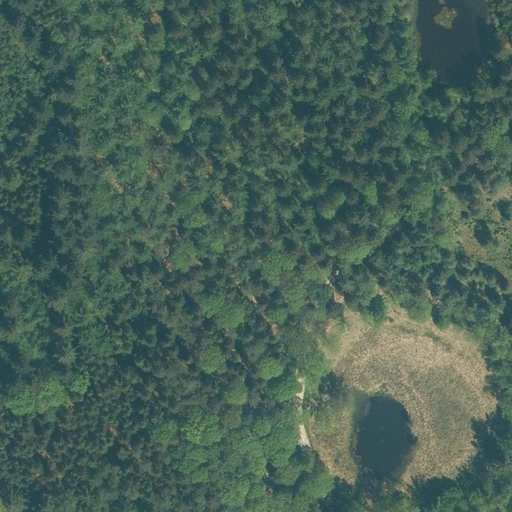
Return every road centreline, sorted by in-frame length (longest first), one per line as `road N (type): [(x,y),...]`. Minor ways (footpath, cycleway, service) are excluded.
road 1 (track): [(318,303),(101,57),(126,0)]
road 2 (track): [(0,233),(246,511)]
road 3 (track): [(318,303),(343,268),(425,203),(511,117)]
road 4 (track): [(316,511),(319,491),(296,406),(318,303)]
road 5 (track): [(61,0),(64,57),(0,149)]
